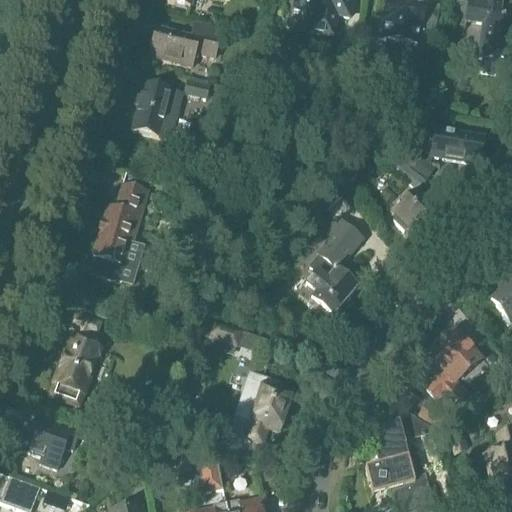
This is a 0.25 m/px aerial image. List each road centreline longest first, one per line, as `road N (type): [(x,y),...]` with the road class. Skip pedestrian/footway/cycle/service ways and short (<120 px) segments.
road 1 (residential): [(316,511),(325,439),(371,352),(511,223)]
road 2 (unclassified): [(0,271),(71,0)]
